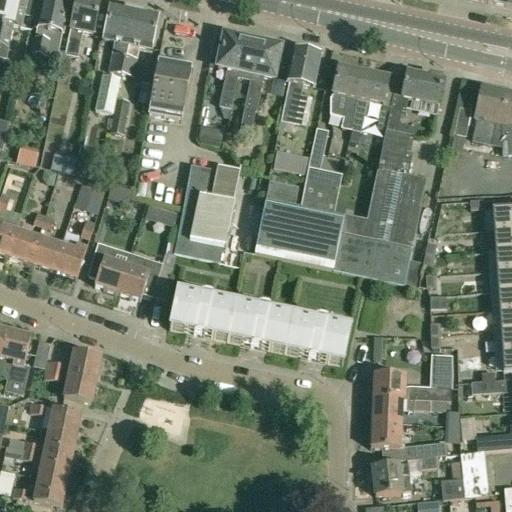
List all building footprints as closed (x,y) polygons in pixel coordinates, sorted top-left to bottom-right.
[(13,28),(21,30),(27,0),(8,0),(0,40),(0,60),(6,61),(13,28)] [(0,0),(0,40),(8,0),(0,0)] [(59,46),(68,5),(45,0),(44,0),(41,17),(37,16),(34,30),(37,30),(32,57),(45,59),(48,44),(59,46)] [(511,0),(488,0),(488,5),(509,10),(510,6),(511,6),(511,0)] [(82,35),(92,37),(99,6),(77,1),(65,57),(76,60),(82,35)] [(134,14),(124,12),(122,9),(116,8),(113,10),(111,9),(104,41),(114,44),(108,75),(120,77),(134,14)] [(157,19),(154,19),(152,15),(147,14),(143,16),(134,14),(120,77),(132,80),(138,49),(150,52),(157,19)] [(245,43),(244,43),(236,41),(236,38),(227,36),(226,39),(224,38),(217,70),(227,72),(221,102),(219,110),(230,113),(232,104),(233,104),(238,80),(245,43)] [(238,80),(250,83),(239,138),(250,140),(255,115),(256,115),(264,80),(274,82),(280,50),(278,50),(278,47),(269,45),(268,48),(260,46),(260,45),(259,44),(256,42),(253,41),(251,41),(248,41),(246,41),(244,41),(244,43),(245,43),(238,80)] [(310,54),(307,56),(294,53),(290,70),(288,70),(285,85),(290,86),(281,124),(294,127),(302,88),(313,90),(320,59),(317,58),(315,55),(310,54)] [(147,118),(181,124),(192,68),(185,67),(185,70),(164,66),(164,63),(158,62),(147,118)] [(351,133),(363,75),(338,70),(331,101),(330,101),(329,118),(331,118),(331,116),(344,120),(342,131),(351,133)] [(383,109),(389,81),(363,75),(351,133),(360,134),(363,119),(365,119),(368,106),(383,109)] [(393,98),(390,110),(384,142),(367,225),(344,220),(333,276),(361,281),(363,282),(403,290),(418,293),(423,271),(424,267),(409,264),(412,251),(426,184),(412,181),(406,180),(411,157),(408,156),(410,143),(413,144),(414,140),(396,135),(398,128),(400,116),(404,117),(405,115),(408,101),(437,107),(441,85),(440,84),(441,82),(430,79),(429,82),(406,77),(402,100),(397,99),(393,98)] [(118,82),(103,79),(95,114),(110,117),(114,101),(118,82)] [(497,127),(503,97),(481,92),(474,122),(478,123),(470,154),(474,154),(490,158),(491,153),(492,149),(492,148),(497,127)] [(511,99),(503,97),(497,127),(492,148),(492,149),(491,153),(490,158),(504,161),(504,160),(511,159),(511,99)] [(114,101),(110,117),(106,135),(121,138),(129,105),(114,101)] [(384,142),(390,110),(383,109),(376,140),(384,142)] [(0,151),(4,153),(9,127),(0,124),(0,151)] [(285,173),(293,137),(283,134),(275,171),(285,173)] [(302,209),(334,216),(342,176),(322,172),(329,136),(317,134),(310,169),(302,209)] [(450,155),(458,157),(462,158),(465,141),(454,139),(453,139),(450,153),(450,155)] [(174,258),(220,268),(232,207),(228,206),(211,202),(216,179),(210,173),(191,170),(177,242),(174,258)] [(56,180),(43,177),(42,185),(45,191),(53,193),(56,180)] [(296,208),(300,190),(271,184),(267,201),(296,208)] [(103,196),(80,188),(73,209),(96,217),(103,196)] [(108,203),(119,206),(123,192),(112,188),(108,203)] [(1,200),(0,204),(0,217),(6,219),(11,203),(1,200)] [(267,201),(255,258),(333,276),(344,220),(345,218),(334,216),(302,209),(296,208),(267,201)] [(143,220),(159,225),(164,211),(148,206),(143,220)] [(511,212),(492,214),(493,235),(511,233),(511,212)] [(40,233),(44,222),(35,219),(31,230),(40,233)] [(44,222),(40,233),(49,236),(53,225),(44,222)] [(0,259),(6,261),(15,234),(2,230),(3,226),(0,224),(0,259)] [(96,230),(86,227),(81,244),(90,247),(96,230)] [(511,233),(493,235),(494,255),(511,253),(511,233)] [(29,268),(37,242),(15,234),(6,261),(29,268)] [(52,276),(60,249),(37,242),(29,268),(52,276)] [(93,290),(117,297),(125,270),(128,262),(129,260),(129,258),(98,247),(87,280),(96,282),(93,290)] [(428,248),(425,260),(435,262),(438,250),(428,248)] [(60,249),(52,276),(75,284),(85,252),(75,249),(74,254),(60,249)] [(511,253),(494,255),(496,275),(511,274),(511,253)] [(128,262),(125,270),(117,297),(140,304),(142,297),(150,300),(161,268),(160,267),(129,258),(129,260),(128,262)] [(424,267),(423,271),(424,272),(433,273),(435,262),(425,260),(424,267)] [(497,295),(511,294),(511,274),(496,275),(497,295)] [(434,279),(425,280),(425,292),(435,292),(434,279)] [(498,315),(511,314),(511,294),(497,295),(498,315)] [(225,344),(233,308),(175,296),(168,332),(225,344)] [(430,301),(431,316),(447,315),(446,300),(430,301)] [(283,356),(291,320),(233,308),(225,344),(283,356)] [(511,314),(498,315),(500,335),(511,334),(511,314)] [(291,320),(283,356),(341,369),(348,332),(291,320)] [(432,329),(432,341),(441,341),(441,329),(432,329)] [(30,340),(5,334),(0,357),(0,361),(12,365),(5,394),(23,399),(30,370),(23,369),(30,340)] [(511,354),(511,334),(500,335),(501,355),(511,354)] [(441,354),(441,341),(432,341),(432,354),(441,354)] [(33,369),(45,372),(50,348),(39,345),(33,369)] [(69,369),(67,378),(95,384),(100,360),(73,354),(69,369)] [(511,354),(501,355),(503,376),(511,375),(511,354)] [(371,402),(447,405),(450,405),(451,380),(451,359),(431,360),(429,392),(427,395),(403,394),(404,379),(372,378),(371,402)] [(60,377),(62,368),(49,365),(47,373),(60,377)] [(58,385),(60,377),(47,373),(45,382),(58,385)] [(90,408),(95,384),(67,378),(62,402),(90,408)] [(508,384),(473,386),(473,398),(508,396),(508,384)] [(446,415),(447,405),(371,402),(370,427),(400,428),(400,413),(446,415)] [(32,408),(30,416),(43,419),(45,411),(32,408)] [(48,432),(47,435),(75,441),(80,418),(52,412),(48,432)] [(398,453),(400,428),(370,427),(369,451),(398,453)] [(483,455),(511,453),(511,452),(511,428),(509,429),(510,438),(475,441),(476,457),(483,455)] [(70,464),(75,441),(47,435),(44,449),(10,442),(8,452),(22,455),(70,464)] [(404,464),(406,464),(419,462),(429,461),(434,460),(446,459),(445,447),(403,451),(404,464)] [(41,467),(37,482),(65,488),(70,464),(22,455),(8,452),(6,451),(4,459),(41,467)] [(460,469),(484,466),(483,455),(476,457),(459,458),(460,467),(460,469)] [(434,460),(429,461),(419,462),(420,473),(435,472),(434,460)] [(461,480),(485,477),(484,466),(460,469),(461,480)] [(410,495),(407,467),(371,471),(374,499),(400,496),(399,496),(410,495)] [(460,467),(451,468),(452,484),(462,483),(461,480),(460,469),(460,467)] [(0,497),(11,500),(16,477),(2,473),(0,481),(0,497)] [(462,491),(486,488),(485,477),(461,480),(462,483),(462,491)] [(60,511),(65,488),(37,482),(34,496),(14,492),(12,501),(60,511)] [(463,502),(462,491),(462,483),(452,484),(440,485),(442,504),(463,502)] [(462,491),(463,502),(487,500),(486,488),(462,491)] [(490,502),(491,507),(490,511),(500,511),(500,508),(499,502),(490,502)]
